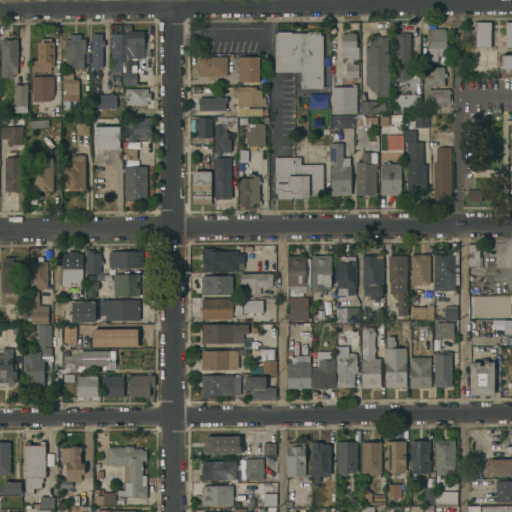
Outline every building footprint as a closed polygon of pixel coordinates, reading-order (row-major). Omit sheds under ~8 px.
[(503,48),(511,47),(511,21),(503,22),(503,48)] [(474,22),(489,22),(489,47),(474,47),(474,22)] [(444,28),(444,32),(445,32),(445,44),(448,44),(448,51),(447,51),(447,56),(444,56),(444,57),(440,57),(440,56),(437,56),(437,61),(422,61),(422,40),(426,40),(426,41),(426,43),(428,43),(428,31),(429,31),(429,28),(444,28)] [(122,39),(125,40),(125,31),(142,30),(143,58),(131,58),(131,71),(135,71),(135,85),(122,85),(122,63),(122,44),(122,39)] [(273,72),(273,33),(276,33),(276,31),(290,31),(290,33),(306,33),(306,32),(319,31),(319,35),(321,35),(322,88),(300,88),(300,86),(299,86),(299,80),(300,80),(300,72),(273,72)] [(339,34),(346,33),(346,32),(352,32),(352,33),(355,33),(355,47),(357,47),(358,59),(352,59),(352,64),(357,64),(357,77),(345,77),(344,64),(347,64),(347,59),(346,59),(346,57),(340,57),(339,34)] [(91,33),(101,33),(101,40),(103,40),(103,47),(101,47),(101,67),(91,68),(91,33)] [(120,63),(121,70),(111,71),(110,46),(107,46),(107,40),(110,40),(110,33),(120,33),(121,44),(122,44),(122,63),(120,63)] [(409,79),(399,79),(399,80),(396,80),(396,79),(392,79),(392,33),(409,33),(409,79)] [(84,53),(82,53),(82,69),(73,69),(73,67),(64,67),(64,58),(64,39),(68,39),(68,34),(80,34),(80,38),(84,38),(84,53)] [(364,47),(368,47),(368,40),(374,40),(374,37),(374,35),(379,35),(379,37),(386,37),(386,54),(387,54),(388,96),(376,96),(365,85),(364,47)] [(52,67),(49,67),(49,71),(30,71),(30,60),(35,60),(35,42),(37,42),(37,38),(49,38),(49,42),(52,42),(52,67)] [(17,68),(16,68),(16,74),(11,74),(11,77),(0,77),(0,39),(16,39),(17,68)] [(511,70),(498,70),(498,64),(498,62),(500,61),(500,55),(511,55),(511,70)] [(226,56),(226,76),(197,76),(197,57),(226,56)] [(258,82),(238,82),(238,57),(258,56),(258,82)] [(448,89),(448,91),(450,91),(450,104),(448,104),(448,106),(423,107),(422,89),(423,89),(423,67),(442,67),(443,73),(445,73),(445,77),(444,77),(444,78),(443,78),(443,79),(444,79),(444,82),(443,82),(443,86),(429,86),(429,89),(448,89)] [(77,109),(61,109),(61,72),(71,72),(71,79),(77,79),(77,109)] [(52,76),(52,94),(48,101),(30,101),(30,76),(52,76)] [(26,106),(25,106),(25,112),(13,112),(13,106),(12,106),(12,83),(16,84),(16,85),(22,85),(22,84),(26,84),(26,106)] [(330,113),(330,102),(329,102),(329,96),(330,96),(330,87),(351,87),(351,84),(355,84),(355,113),(330,113)] [(245,106),(245,108),(261,108),(261,115),(229,115),(229,111),(235,111),(235,106),(236,106),(236,96),(233,96),(233,87),(236,87),(236,86),(255,86),(255,89),(261,89),(261,98),(265,98),(265,106),(245,106)] [(125,105),(125,96),(124,96),(124,89),(125,89),(125,88),(146,88),(146,92),(149,92),(149,101),(146,101),(146,105),(125,105)] [(109,94),(109,93),(111,93),(111,94),(118,94),(118,99),(115,99),(115,108),(107,108),(107,94),(109,94)] [(107,108),(95,108),(95,95),(107,94),(107,108)] [(414,95),(414,107),(403,106),(403,94),(414,95)] [(224,97),(224,99),(225,99),(225,102),(223,102),(224,110),(198,110),(198,98),(224,97)] [(384,101),(384,112),(373,112),(373,114),(360,114),(360,101),(373,101),(384,101)] [(341,128),(341,115),(352,115),(353,127),(341,128)] [(413,127),(413,115),(427,115),(427,127),(413,127)] [(379,126),(379,116),(387,116),(387,126),(379,126)] [(150,139),(127,138),(127,140),(124,140),(124,138),(123,138),(123,117),(150,118),(150,139)] [(211,137),(196,137),(196,129),(194,129),(194,132),(190,132),(190,120),(194,120),(194,122),(196,122),(196,117),(211,117),(211,137)] [(224,117),(235,117),(236,128),(225,128),(224,117)] [(29,121),(29,128),(47,127),(47,120),(29,121)] [(77,135),(77,122),(88,122),(88,135),(77,135)] [(118,126),(118,149),(93,149),(93,126),(94,126),(94,122),(101,122),(101,126),(112,126),(118,126)] [(213,124),(220,124),(220,132),(227,132),(227,139),(229,139),(229,153),(214,153),(213,124)] [(264,145),(248,146),(248,140),(246,140),(245,134),(247,134),(247,127),(257,127),(257,124),(263,124),(264,145)] [(0,126),(21,126),(22,144),(11,144),(11,146),(6,146),(6,139),(0,139),(0,126)] [(385,135),(385,150),(401,149),(401,135),(385,135)] [(422,165),(425,165),(425,194),(405,194),(405,142),(422,142),(422,165)] [(330,143),(341,143),(341,158),(348,158),(348,165),(349,165),(349,195),(330,195),(330,143)] [(450,197),(449,197),(441,197),(441,198),(432,198),(432,162),(435,161),(435,147),(450,147),(450,197)] [(135,160),(124,160),(124,149),(135,149),(135,160)] [(355,162),(361,162),(361,152),(376,152),(376,165),(374,165),(375,195),(355,195),(355,162)] [(71,166),(71,161),(71,155),(83,155),(84,190),(63,191),(62,166),(64,166),(71,166)] [(3,157),(21,157),(21,170),(22,170),(23,177),(21,177),(21,192),(3,192),(3,157)] [(51,191),(30,191),(30,166),(34,166),(34,157),(50,157),(51,191)] [(322,164),(322,196),(308,196),(308,197),(307,197),(307,198),(274,199),(273,157),(299,157),(299,164),(322,164)] [(230,199),(213,199),(213,158),(229,158),(230,199)] [(400,195),(380,195),(380,164),(400,163),(400,195)] [(146,201),(123,201),(123,166),(145,166),(146,201)] [(210,204),(191,204),(191,171),(210,171),(210,204)] [(238,178),(258,178),(258,207),(238,207),(238,178)] [(466,202),(466,190),(480,190),(480,202),(466,202)] [(467,245),(478,245),(478,247),(480,247),(480,249),(478,249),(478,257),(480,257),(480,266),(467,266),(467,245)] [(202,271),(202,261),(200,261),(200,248),(214,248),(214,251),(236,251),(236,253),(243,253),(243,263),(242,263),(242,270),(236,270),(236,271),(202,271)] [(69,282),(69,285),(61,285),(61,253),(66,253),(66,251),(75,251),(75,253),(81,253),(80,282),(69,282)] [(100,253),(100,256),(100,259),(102,259),(102,264),(100,264),(99,274),(85,274),(85,251),(93,251),(93,253),(99,253),(100,253)] [(108,251),(142,251),(142,268),(140,268),(140,274),(129,274),(129,269),(114,269),(114,274),(102,274),(102,266),(108,266),(108,257),(108,251)] [(310,256),(330,255),(330,284),(329,284),(329,290),(325,290),(325,294),(318,294),(318,299),(316,299),(316,300),(312,300),(312,295),(310,295),(310,256)] [(396,307),(393,307),(393,302),(396,302),(396,293),(388,293),(388,281),(387,281),(387,255),(405,255),(405,292),(406,292),(406,315),(396,315),(396,307)] [(429,284),(409,284),(409,255),(428,255),(429,284)] [(433,255),(453,255),(454,290),(433,290),(433,276),(433,255)] [(305,285),(305,284),(307,284),(307,281),(309,281),(309,295),(305,295),(305,293),(288,293),(288,286),(286,286),(285,256),(304,256),(305,285)] [(355,288),(354,288),(354,295),(337,295),(337,288),(335,288),(335,260),(336,260),(336,256),(354,256),(354,260),(355,260),(355,288)] [(382,289),(381,289),(381,296),(379,296),(379,301),(373,301),(373,298),(368,298),(368,296),(362,296),(362,289),(361,289),(361,256),(381,256),(382,289)] [(0,261),(2,261),(2,257),(12,257),(12,262),(17,262),(17,293),(0,292),(0,261)] [(37,262),(36,257),(40,257),(40,262),(45,262),(45,288),(45,289),(39,289),(39,290),(30,290),(30,283),(28,283),(28,262),(37,262)] [(271,273),(271,287),(259,287),(259,295),(248,295),(248,287),(242,287),(242,283),(239,283),(239,274),(271,273)] [(137,296),(137,274),(112,275),(112,296),(137,296)] [(94,281),(98,280),(98,290),(94,290),(94,298),(85,298),(85,276),(94,276),(94,281)] [(231,276),(231,295),(200,295),(200,276),(231,276)] [(63,299),(63,290),(84,290),(84,299),(63,299)] [(27,305),(25,305),(25,291),(27,291),(37,291),(37,305),(27,305)] [(306,297),(307,320),(286,320),(286,314),(289,314),(289,303),(286,303),(286,297),(306,297)] [(200,319),(200,307),(199,307),(199,300),(200,300),(200,299),(231,299),(231,303),(232,303),(232,298),(238,298),(238,303),(240,303),(240,307),(242,307),(242,300),(252,300),(254,300),(261,300),(261,314),(259,314),(259,313),(245,313),(245,314),(242,314),(242,312),(240,312),(240,315),(231,315),(231,319),(200,319)] [(104,320),(104,314),(99,314),(99,309),(98,310),(98,300),(138,300),(138,320),(104,320)] [(70,322),(70,302),(93,302),(93,322),(70,322)] [(426,305),(432,305),(432,320),(425,320),(425,319),(409,319),(409,306),(426,306),(426,305)] [(46,306),(46,324),(28,324),(28,306),(46,306)] [(443,306),(456,306),(456,320),(444,320),(443,306)] [(335,321),(335,308),(358,307),(358,321),(335,321)] [(382,320),(371,320),(371,316),(375,316),(375,309),(382,309),(382,320)] [(395,320),(384,320),(384,309),(395,309),(395,320)] [(511,335),(503,335),(503,320),(511,320),(511,335)] [(433,323),(452,323),(452,339),(446,339),(446,352),(450,352),(450,387),(434,387),(433,352),(433,338),(433,323)] [(62,343),(75,343),(74,324),(61,325),(62,343)] [(233,324),(233,325),(247,325),(247,334),(242,334),(242,340),(242,342),(239,342),(239,343),(200,344),(200,324),(233,324)] [(36,326),(49,325),(49,347),(36,347),(36,326)] [(360,327),(366,327),(366,328),(373,328),(373,333),(374,333),(374,337),(373,337),(373,348),(374,348),(374,352),(373,352),(373,359),(379,359),(379,388),(360,388),(360,327)] [(134,329),(134,337),(132,337),(132,346),(104,346),(104,329),(124,329),(134,329)] [(405,387),(384,387),(384,348),(386,349),(385,337),(393,337),(393,341),(394,341),(394,348),(405,348),(405,387)] [(0,354),(1,354),(1,348),(11,348),(11,364),(15,363),(15,382),(11,386),(0,386),(0,354)] [(49,348),(49,356),(51,356),(51,362),(46,362),(46,360),(42,360),(42,387),(23,387),(23,369),(21,369),(21,352),(38,352),(38,356),(40,356),(40,348),(49,348)] [(236,350),(236,369),(200,370),(200,351),(236,350)] [(114,369),(106,370),(106,366),(79,366),(78,351),(113,351),(114,369)] [(310,388),(310,367),(315,367),(315,351),(331,351),(331,360),(333,360),(333,367),(334,367),(334,388),(310,388)] [(335,357),(342,357),(342,356),(346,356),(346,353),(355,353),(355,366),(356,367),(356,371),(355,374),(352,374),(353,387),(335,387),(335,357)] [(286,389),(286,367),(286,363),(295,363),(294,356),(303,355),(303,361),(309,361),(309,367),(309,388),(286,389)] [(429,388),(409,388),(409,357),(429,357),(429,388)] [(275,373),(261,374),(261,360),(275,360),(275,373)] [(493,393),(492,393),(492,395),(469,395),(469,394),(468,394),(468,362),(478,362),(478,366),(483,366),(483,362),(492,362),(493,393)] [(62,382),(62,374),(73,374),(73,382),(62,382)] [(232,375),(232,377),(238,377),(238,394),(232,394),(232,396),(214,396),(214,399),(201,399),(201,395),(200,395),(200,375),(232,375)] [(96,376),(96,397),(95,397),(95,398),(91,398),(91,397),(81,397),(81,398),(77,398),(77,397),(76,397),(75,376),(96,376)] [(121,376),(122,397),(121,397),(121,398),(117,398),(117,397),(106,397),(106,398),(102,398),(102,397),(101,397),(101,377),(121,376)] [(153,386),(148,386),(148,397),(147,397),(143,397),(143,396),(132,396),(132,397),(128,397),(127,397),(127,376),(153,376),(153,386)] [(264,376),(264,387),(274,387),(274,398),(264,398),(264,399),(260,399),(260,398),(251,398),(251,390),(245,390),(245,377),(264,376)] [(238,436),(238,443),(240,443),(240,453),(202,453),(202,442),(204,442),(204,436),(238,436)] [(434,506),(431,506),(422,506),(421,487),(426,487),(425,478),(414,479),(414,473),(410,473),(409,441),(428,440),(429,473),(427,473),(427,478),(432,478),(433,493),(434,493),(434,506)] [(434,440),(453,440),(453,469),(450,469),(450,470),(445,470),(445,474),(434,474),(434,469),(434,440)] [(44,477),(23,477),(23,441),(28,441),(28,445),(38,445),(38,441),(43,441),(44,477)] [(329,475),(324,475),(324,477),(318,477),(318,483),(311,483),(311,441),(320,441),(320,444),(329,444),(329,475)] [(355,472),(346,472),(346,474),(344,474),(344,476),(341,476),(341,474),(340,474),(340,472),(335,472),(335,441),(355,441),(355,472)] [(404,472),(385,472),(385,441),(404,441),(404,472)] [(9,474),(0,474),(0,442),(8,442),(9,474)] [(275,454),(262,454),(262,442),(275,442),(275,454)] [(286,442),(304,442),(304,476),(299,476),(299,477),(291,477),(291,476),(286,476),(286,442)] [(380,475),(379,475),(379,478),(375,478),(375,475),(368,475),(368,473),(360,473),(360,442),(380,442),(380,475)] [(59,448),(67,448),(67,447),(70,447),(70,445),(76,445),(76,447),(78,447),(78,454),(80,454),(80,457),(79,457),(79,463),(83,463),(83,474),(79,474),(80,481),(64,481),(64,474),(64,464),(59,464),(59,448)] [(132,447),(132,448),(141,448),(141,450),(144,450),(145,460),(141,460),(141,475),(144,475),(145,486),(145,498),(140,498),(140,497),(132,497),(132,496),(116,496),(116,494),(114,494),(114,491),(116,491),(116,490),(123,490),(123,482),(120,482),(120,465),(106,465),(106,447),(132,447)] [(262,458),(262,471),(263,471),(263,474),(262,474),(262,480),(244,480),(244,471),(243,471),(243,468),(244,468),(244,458),(262,458)] [(511,459),(511,466),(511,467),(511,476),(488,476),(488,477),(484,477),(484,464),(487,464),(487,459),(511,459)] [(200,480),(200,461),(235,461),(235,467),(236,467),(236,470),(239,470),(239,479),(200,480)] [(1,494),(1,482),(19,481),(19,490),(20,490),(20,494),(1,494)] [(511,481),(511,502),(494,502),(494,481),(511,481)] [(399,497),(400,485),(386,484),(385,497),(399,497)] [(231,485),(231,506),(200,506),(200,485),(231,485)] [(102,505),(94,505),(94,495),(95,495),(96,490),(102,490),(102,495),(102,505)] [(437,493),(437,491),(456,492),(456,505),(434,506),(434,493),(437,493)] [(360,492),(370,492),(370,503),(360,503),(358,503),(358,492),(360,492)] [(275,494),(275,506),(261,506),(261,493),(275,494)] [(384,495),(384,506),(371,506),(371,495),(384,495)] [(53,497),(53,509),(39,509),(31,509),(31,504),(39,504),(39,496),(53,497)]
